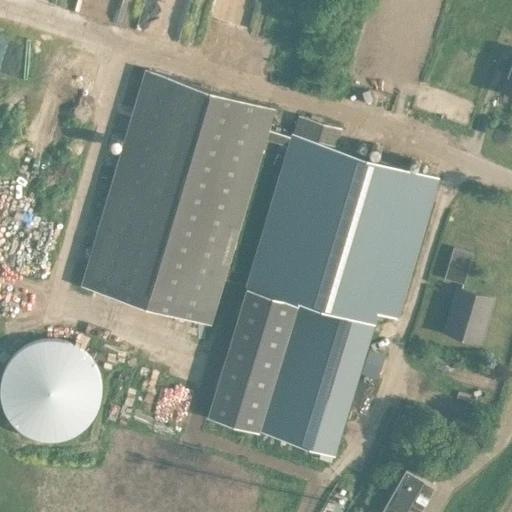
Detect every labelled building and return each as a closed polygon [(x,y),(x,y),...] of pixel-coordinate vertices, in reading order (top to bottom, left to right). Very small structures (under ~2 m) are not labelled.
[(511,50),(499,87),(511,91),(511,50)] [(82,275),(79,283),(210,322),(212,314),(223,277),(264,139),(287,144),(290,132),(267,126),(273,104),(143,65),(82,275)] [(287,144),(246,284),(294,299),(295,297),(299,298),(262,419),(259,429),(323,448),(331,451),(333,451),(336,442),(357,370),(365,347),(367,338),(376,309),(394,315),(436,174),(367,154),(354,150),(340,145),(333,143),(339,124),(296,112),(290,132),(287,144)] [(471,251),(452,245),(443,276),(462,281),(471,251)] [(246,284),(208,414),(259,429),(262,419),(299,298),(295,297),(294,299),(246,284)] [(443,330),(478,340),(491,295),(457,285),(443,330)] [(365,347),(357,370),(376,376),(383,352),(365,347)] [(402,511),(422,478),(404,467),(378,511),(402,511)]
